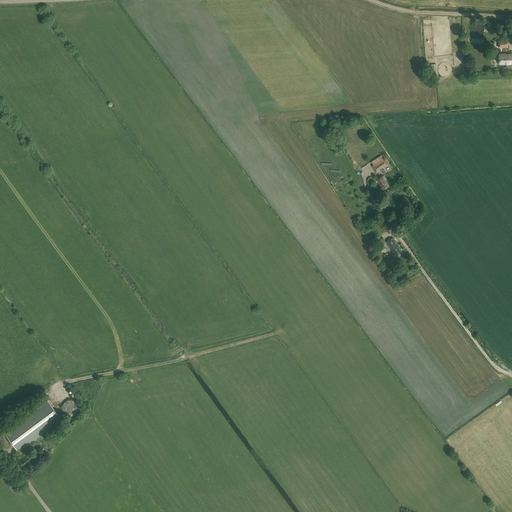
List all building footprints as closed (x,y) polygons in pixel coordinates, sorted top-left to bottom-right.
[(499,64),(506,64),(511,63),(511,53),(499,54),(499,64)] [(428,78),(437,78),(436,64),(427,64),(428,78)] [(384,157),(375,164),(372,166),(376,173),(389,164),(384,157)] [(384,175),(377,180),(383,189),(390,185),(384,175)] [(393,237),(386,242),(393,252),(392,253),(395,258),(403,253),(393,237)] [(384,238),(376,243),(379,248),(387,243),(384,238)] [(19,453),(22,456),(25,454),(22,451),(62,421),(47,400),(4,432),(19,453)] [(25,454),(22,456),(17,460),(23,468),(34,460),(28,452),(25,454)]
